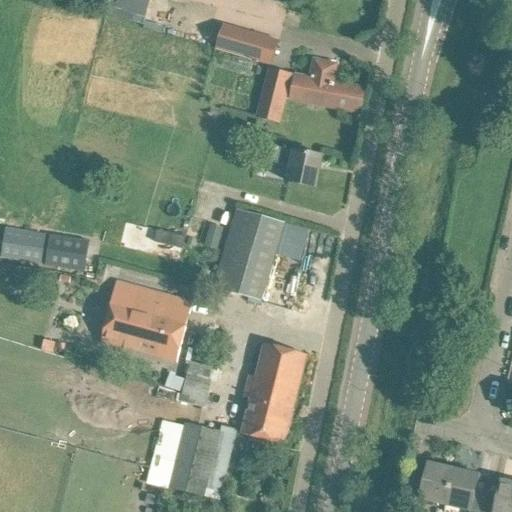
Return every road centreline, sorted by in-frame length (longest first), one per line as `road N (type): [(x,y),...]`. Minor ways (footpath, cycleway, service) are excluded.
road 1 (tertiary): [(330,511),(435,0)]
road 2 (residential): [(296,511),(399,0)]
road 3 (residential): [(474,437),(511,283)]
